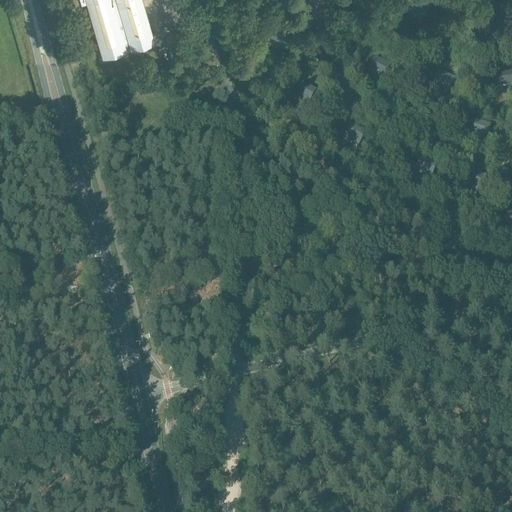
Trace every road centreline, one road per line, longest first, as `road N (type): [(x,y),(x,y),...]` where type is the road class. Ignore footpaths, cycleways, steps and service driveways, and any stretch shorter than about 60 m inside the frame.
road 1 (primary): [(135,395),(29,0)]
road 2 (track): [(239,122),(511,278)]
road 3 (unclassified): [(511,306),(233,371)]
road 4 (unclassified): [(233,371),(237,202)]
road 5 (track): [(387,332),(466,407),(511,437)]
road 6 (primary): [(162,511),(135,395)]
